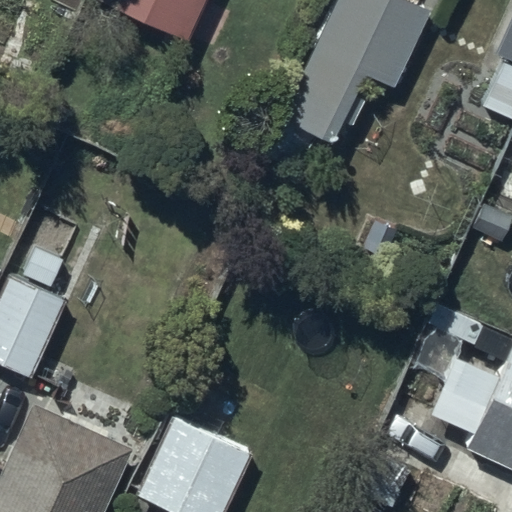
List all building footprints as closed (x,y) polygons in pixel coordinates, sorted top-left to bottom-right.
[(197,0),(133,0),(186,25),(197,0)] [(428,2),(425,0),(330,0),(279,106),(329,130),(363,59),(393,74),(428,2)] [(511,0),(510,0),(493,37),(511,46),(511,0)] [(7,263),(0,277),(0,351),(31,365),(66,289),(7,263)] [(511,331),(465,435),(511,455),(511,331)] [(0,511),(94,511),(132,431),(31,386),(0,452),(0,511)] [(173,407),(137,482),(199,511),(217,511),(250,443),(173,407)]
